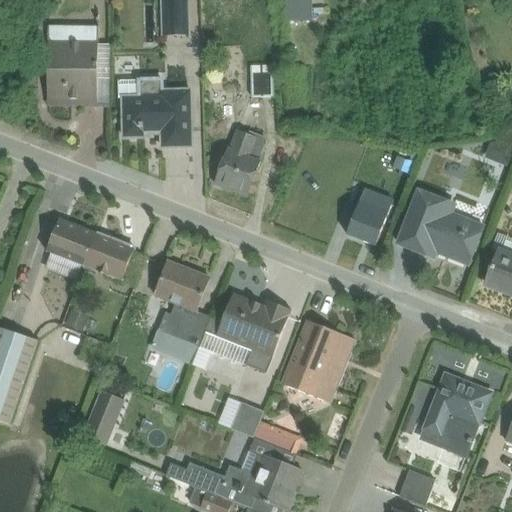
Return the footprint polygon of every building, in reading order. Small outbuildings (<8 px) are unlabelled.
[(162,0),(162,26),(194,26),(193,0),(162,0)] [(321,0),(303,0),(304,9),(322,8),(321,0)] [(45,107),(99,107),(100,44),(46,43),(45,107)] [(277,55),(249,57),(250,88),(279,87),(277,55)] [(165,151),(192,150),(191,95),(124,95),(124,140),(143,140),(143,134),(165,134),(165,151)] [(212,186),(249,200),(270,144),(233,130),(212,186)] [(510,147),(511,137),(511,135),(494,132),(492,144),(510,147)] [(348,239),(377,250),(396,202),(367,191),(348,239)] [(433,255),(467,270),(485,228),(455,216),(459,208),(419,191),(396,246),(431,261),(433,255)] [(85,268),(99,235),(60,220),(48,253),(52,255),(46,271),(77,282),(82,267),(85,268)] [(124,281),(135,252),(136,250),(99,235),(85,268),(85,269),(123,284),(124,281)] [(484,290),(511,301),(511,255),(500,250),(484,290)] [(193,366),(212,319),(197,313),(211,279),(169,263),(155,298),(176,306),(172,316),(167,314),(159,332),(158,332),(151,350),(193,366)] [(212,319),(193,366),(206,372),(213,356),(245,369),(246,367),(268,375),(293,312),(268,302),(266,308),(234,295),(223,323),(212,319)] [(285,384),(333,401),(356,339),(308,322),(285,384)] [(0,328),(0,395),(17,333),(0,328)] [(418,435),(440,445),(453,414),(479,426),(495,390),(447,370),(418,435)] [(90,392),(76,432),(95,439),(109,399),(90,392)] [(261,422),(265,413),(229,399),(219,425),(232,430),(232,431),(255,440),(261,422)] [(256,440),(297,457),(304,440),(261,422),(255,440),(256,440)] [(298,457),(297,457),(256,440),(251,453),(249,453),(242,472),(231,467),(226,478),(191,464),(188,471),(172,465),(168,477),(196,488),(234,504),(249,510),(254,511),(258,511),(262,503),(284,511),(286,511),(294,492),(299,494),(302,489),(297,486),(303,471),(294,468),(298,457)] [(407,495),(430,503),(440,474),(418,466),(407,495)] [(204,511),(231,511),(234,504),(196,488),(190,504),(202,509),(201,511),(204,511)]
